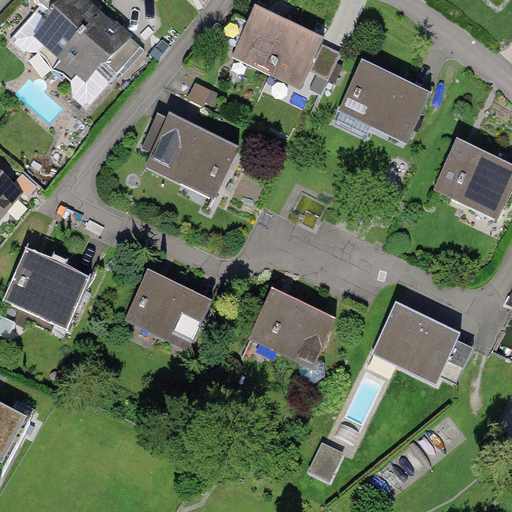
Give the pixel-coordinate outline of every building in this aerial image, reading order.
[(125,43),(79,0),(71,0),(33,40),(83,87),(125,43)] [(323,47),(254,15),(231,62),(301,95),(323,47)] [(429,101),(361,69),(337,119),(406,150),(429,101)] [(209,93),(198,88),(190,103),(202,108),(209,93)] [(238,156),(158,116),(134,164),(213,204),(238,156)] [(511,191),(511,176),(453,149),(431,196),(496,226),(511,191)] [(0,215),(16,197),(0,182),(0,215)] [(90,287),(21,257),(0,306),(69,336),(90,287)] [(213,306),(143,276),(123,324),(192,354),(213,306)] [(334,326),(267,294),(244,344),(311,375),(334,326)] [(461,345),(390,312),(368,360),(440,393),(441,387),(455,393),(471,356),(457,350),(461,345)] [(0,476),(3,478),(30,426),(0,410),(0,476)] [(326,442),(312,471),(335,482),(349,452),(326,442)]
